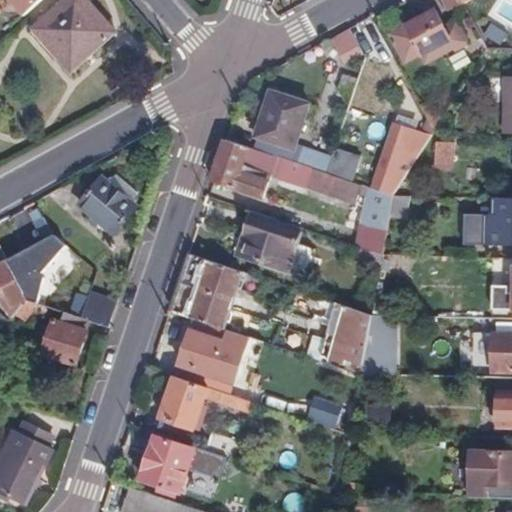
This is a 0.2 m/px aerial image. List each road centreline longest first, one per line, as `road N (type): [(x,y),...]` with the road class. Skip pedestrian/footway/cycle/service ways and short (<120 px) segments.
road 1 (residential): [(219,72),(73,511)]
road 2 (tertiary): [(0,192),(219,72)]
road 3 (tertiary): [(219,72),(357,0)]
